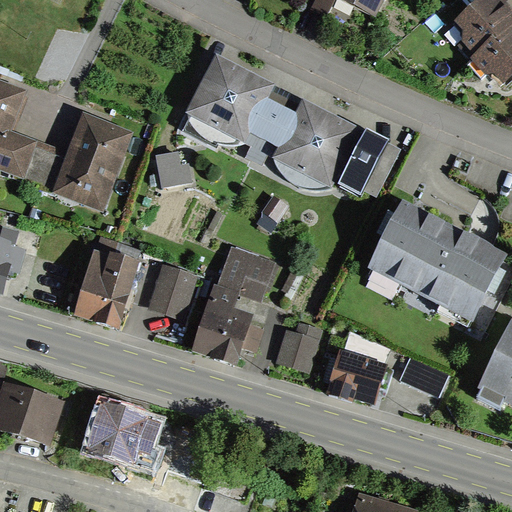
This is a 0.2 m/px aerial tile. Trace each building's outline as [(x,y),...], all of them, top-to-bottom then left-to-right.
[(333,0),(317,0),(312,10),(327,18),(335,1),(333,0)] [(385,0),(333,0),(335,1),(376,20),(385,0)] [(511,15),(503,6),(510,0),(483,0),(455,26),(463,34),(462,44),(458,48),(470,62),(492,42),(496,46),(511,30),(511,15)] [(511,30),(496,46),(492,42),(470,62),(486,78),(496,79),(504,87),(511,80),(511,30)] [(276,88),(215,56),(187,116),(191,118),(183,132),(216,149),(219,145),(227,147),(235,146),(241,145),(245,147),(251,136),(266,143),(283,109),(268,102),(276,88)] [(27,94),(0,84),(0,173),(22,182),(36,146),(11,137),(27,94)] [(296,115),(283,109),(266,143),(280,150),(274,162),(277,169),(282,177),(288,183),(294,188),(301,191),(309,193),(320,194),(333,191),(339,183),(352,190),(360,194),(363,190),(375,196),(399,149),(304,103),(296,115)] [(38,142),(36,146),(22,182),(104,213),(133,135),(83,116),(69,154),(38,142)] [(177,154),(157,158),(163,190),(193,184),(189,165),(180,167),(177,154)] [(290,209),(275,198),(262,213),(263,219),(258,225),(272,235),(290,209)] [(508,255),(402,201),(368,268),(372,270),(369,274),(399,289),(401,285),(439,304),(437,309),(470,326),(472,322),(485,329),(511,275),(511,261),(506,258),(508,255)] [(20,233),(0,227),(0,298),(5,300),(12,274),(21,277),(29,249),(17,246),(20,233)] [(119,332),(140,266),(118,259),(121,247),(98,240),(74,318),(119,332)] [(277,264),(232,249),(218,289),(240,297),(262,304),(277,264)] [(164,268),(150,311),(185,322),(186,319),(189,320),(193,310),(189,309),(199,279),(164,268)] [(240,297),(218,289),(216,288),(193,354),(236,369),(242,350),(257,355),(264,334),(250,329),(254,317),(236,310),(240,297)] [(511,324),(509,323),(476,392),(479,394),(475,402),(500,414),(504,406),(511,410),(511,324)] [(310,375),(323,332),(300,326),(297,335),(287,332),(277,365),(310,375)] [(388,368),(340,354),(327,398),(353,406),(354,402),(376,409),(388,368)] [(10,363),(0,360),(0,383),(4,385),(10,363)] [(445,396),(452,372),(412,361),(405,385),(445,396)] [(65,405),(3,386),(0,396),(0,435),(50,451),(65,405)] [(149,423),(102,407),(86,455),(134,471),(149,423)] [(260,465),(226,453),(212,492),(246,504),(260,465)] [(408,511),(362,497),(356,511),(408,511)]
